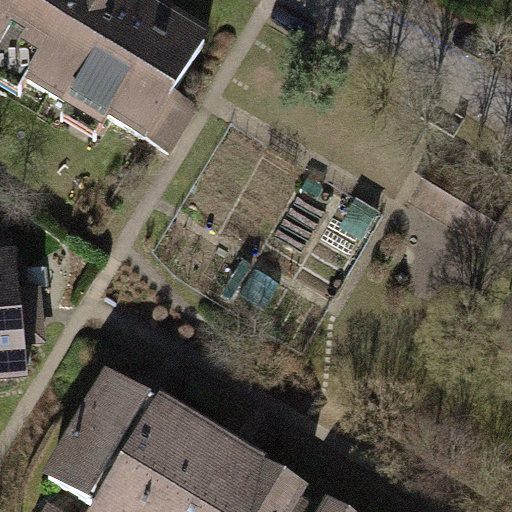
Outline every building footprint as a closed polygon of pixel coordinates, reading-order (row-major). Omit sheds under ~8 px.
[(168,107),(208,42),(137,0),(0,0),(0,48),(171,152),(190,120),(168,107)] [(0,266),(0,327),(26,326),(21,265),(0,266)] [(26,326),(0,327),(0,387),(31,385),(26,326)] [(99,511),(101,511),(161,412),(108,381),(48,481),(99,511)] [(302,511),(310,500),(161,412),(101,511),(302,511)] [(329,511),(310,500),(302,511),(329,511)]
